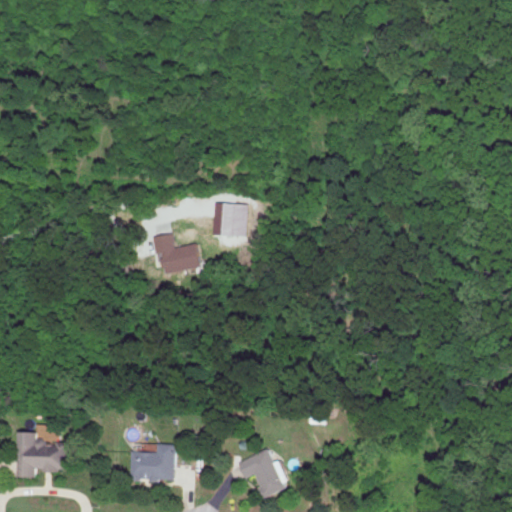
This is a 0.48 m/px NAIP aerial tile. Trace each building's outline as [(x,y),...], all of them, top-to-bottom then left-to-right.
[(251,234),(252,203),(220,201),(219,233),(251,234)] [(207,265),(203,241),(180,246),(177,232),(157,236),(161,252),(167,251),(171,272),(207,265)] [(73,440),(43,439),(43,429),(23,429),(22,474),(40,474),(41,467),(73,468),(73,440)] [(136,449),(135,476),(179,477),(180,442),(162,441),(162,450),(136,449)] [(271,495),(295,485),(284,457),(279,459),(274,447),(243,459),(250,475),(261,471),(271,495)]
